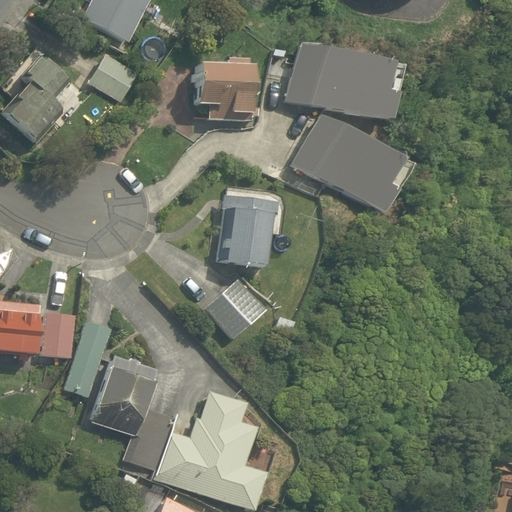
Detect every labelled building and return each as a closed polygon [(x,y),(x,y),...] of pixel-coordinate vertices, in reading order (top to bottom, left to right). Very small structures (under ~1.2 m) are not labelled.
[(144,0),(95,0),(84,21),(122,42),(144,0)] [(143,86),(96,31),(34,84),(40,91),(8,118),(32,145),(62,119),(50,105),(70,89),(77,97),(89,87),(117,108),(143,86)] [(289,107),(405,132),(411,107),(397,104),(403,75),(301,53),(289,107)] [(202,74),(200,113),(210,114),(209,127),(235,128),(235,121),(267,123),(269,78),(202,74)] [(294,170),(398,222),(411,197),(404,193),(417,168),(325,121),(294,170)] [(280,200),(225,195),(218,268),(273,273),(280,200)] [(249,329),(218,298),(199,316),(230,347),(249,329)] [(0,303),(0,358),(71,363),(73,314),(17,311),(17,304),(0,303)] [(83,401),(108,334),(89,326),(64,393),(83,401)] [(143,423),(155,393),(117,378),(100,423),(136,437),(126,463),(154,474),(170,433),(143,423)] [(171,429),(152,480),(236,511),(261,511),(275,477),(254,469),(268,432),(251,425),(256,412),(214,396),(197,439),(171,429)] [(203,511),(162,495),(154,511),(203,511)]
